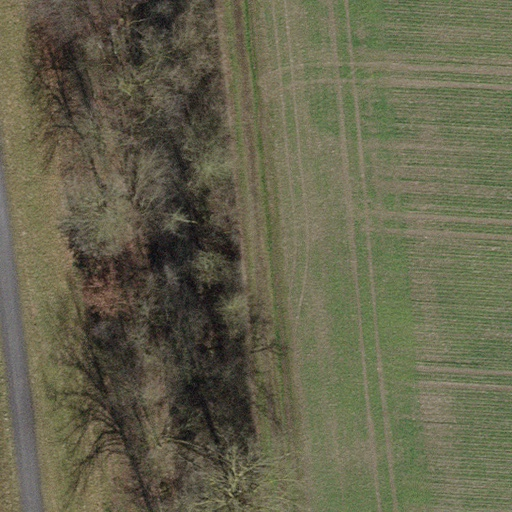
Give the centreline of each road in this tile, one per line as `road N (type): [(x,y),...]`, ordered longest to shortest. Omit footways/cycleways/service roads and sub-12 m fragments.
road 1 (track): [(232,0),(273,511)]
road 2 (track): [(0,294),(22,511)]
